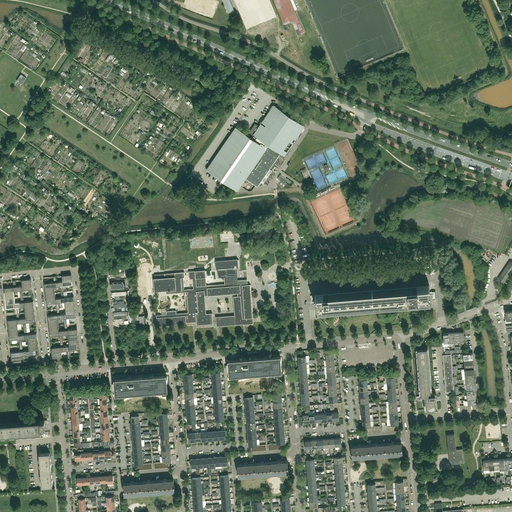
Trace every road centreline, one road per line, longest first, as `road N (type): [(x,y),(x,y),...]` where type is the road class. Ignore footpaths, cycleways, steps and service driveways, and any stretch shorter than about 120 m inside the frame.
road 1 (secondary): [(298,84),(106,0)]
road 2 (secondary): [(365,121),(511,181)]
road 3 (secondary): [(511,167),(369,113)]
road 4 (residential): [(293,432),(352,427),(338,342)]
road 5 (residential): [(36,272),(76,272),(85,367)]
road 6 (residential): [(306,313),(440,303)]
